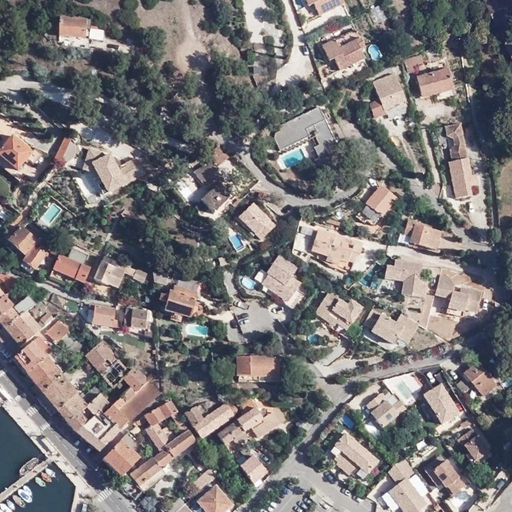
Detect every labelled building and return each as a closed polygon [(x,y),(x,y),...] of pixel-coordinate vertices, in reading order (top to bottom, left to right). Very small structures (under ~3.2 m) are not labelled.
[(305,0),(306,1),(307,0),(312,0),(317,10),(337,0),(305,0)] [(57,22),(56,28),(82,30),(83,21),(87,22),(87,13),(58,11),(57,18),(55,18),(55,22),(57,22)] [(98,22),(88,21),(87,30),(98,31),(98,22)] [(333,53),(338,64),(362,52),(358,44),(362,41),(354,24),(321,40),(328,55),(333,53)] [(414,64),(413,59),(422,57),(420,49),(411,52),(410,52),(404,54),(407,66),(414,64)] [(450,80),(441,64),(416,77),(425,93),(450,80)] [(368,98),(375,112),(382,108),(381,105),(392,101),(390,99),(401,94),(389,68),(369,76),(377,94),(368,98)] [(336,98),(346,97),(348,91),(346,83),(343,82),(336,98)] [(320,141),(332,135),(316,102),(276,121),(279,126),(273,129),(272,132),(277,144),(310,128),(316,139),(311,141),(316,153),(324,150),(320,141)] [(448,144),(451,156),(453,155),(466,153),(459,118),(444,121),(446,130),(451,132),(453,140),(448,144)] [(10,127),(0,137),(0,149),(14,163),(14,162),(24,151),(31,157),(40,147),(34,141),(30,145),(10,127)] [(51,152),(55,157),(60,156),(64,154),(67,152),(70,150),(71,147),(73,142),(73,139),(71,133),(71,132),(67,131),(51,152)] [(336,144),(332,135),(320,141),(324,150),(336,144)] [(226,150),(217,138),(205,147),(214,159),(226,150)] [(14,163),(0,149),(0,159),(10,168),(14,163)] [(466,153),(453,155),(451,156),(447,157),(454,192),(470,189),(468,180),(475,178),(473,169),(470,169),(466,153)] [(184,173),(187,179),(188,179),(209,206),(226,191),(217,179),(220,176),(206,158),(199,163),(197,162),(184,173)] [(14,163),(10,168),(17,174),(21,168),(14,162),(14,163)] [(382,189),(385,185),(378,180),(375,183),(382,189)] [(392,191),(385,185),(382,189),(375,183),(354,210),(362,216),(364,213),(371,218),(392,191)] [(226,191),(225,192),(231,199),(237,194),(230,187),(226,191)] [(272,218),(250,195),(233,211),(243,222),(244,221),(246,219),(252,226),(258,232),(272,218)] [(129,208),(123,202),(119,207),(124,213),(129,208)] [(16,215),(1,229),(19,248),(34,233),(16,215)] [(425,223),(406,216),(402,230),(408,232),(408,236),(432,244),(438,228),(424,224),(425,223)] [(246,219),(244,221),(250,228),(252,226),(246,219)] [(348,243),(353,244),(356,245),(358,237),(342,231),(341,234),(329,230),(330,228),(316,223),(310,242),(317,244),(345,253),(348,243)] [(306,239),(292,234),(290,242),(303,246),(306,239)] [(37,241),(33,238),(22,251),(19,248),(14,254),(28,265),(42,248),(51,252),(54,247),(44,241),(39,237),(37,241)] [(348,261),(353,244),(348,243),(345,253),(317,244),(316,249),(332,256),(348,261)] [(294,260),(276,247),(264,264),(266,265),(259,275),(277,288),(275,290),(289,301),(300,285),(294,281),(298,275),(288,268),(294,260)] [(87,263),(56,249),(51,261),(81,275),(87,263)] [(100,250),(96,262),(91,273),(104,279),(105,277),(116,282),(123,264),(117,261),(118,258),(115,256),(100,250)] [(417,271),(419,256),(392,252),(391,259),(383,258),(382,271),(401,273),(399,287),(421,290),(423,272),(417,271)] [(117,254),(115,256),(118,258),(117,261),(123,264),(131,267),(133,261),(124,257),(125,255),(120,253),(120,255),(117,254)] [(235,263),(224,258),(219,269),(226,287),(236,283),(233,273),(233,267),(235,263)] [(144,265),(133,261),(131,267),(142,272),(144,265)] [(165,268),(150,263),(150,266),(150,273),(163,276),(165,268)] [(1,264),(0,265),(0,274),(5,281),(4,282),(6,284),(20,273),(1,264)] [(450,283),(452,278),(446,269),(437,267),(432,287),(442,289),(439,299),(445,300),(444,305),(460,309),(462,302),(474,305),(479,285),(464,281),(463,287),(450,283)] [(187,308),(190,297),(193,284),(173,279),(172,284),(168,283),(167,287),(165,294),(163,301),(169,303),(167,310),(177,313),(180,306),(187,308)] [(165,294),(167,287),(158,285),(157,292),(165,294)] [(327,286),(316,301),(335,315),(337,312),(347,319),(344,324),(340,329),(350,336),(361,317),(352,311),(359,301),(349,294),(345,299),(327,286)] [(0,305),(0,317),(2,321),(24,303),(26,301),(32,296),(25,287),(9,298),(0,305)] [(0,289),(0,305),(9,298),(1,288),(0,289)] [(110,312),(112,300),(88,296),(84,316),(113,320),(112,312),(110,312)] [(195,298),(190,297),(187,308),(193,308),(195,298)] [(144,304),(123,300),(119,319),(141,322),(144,304)] [(335,315),(316,301),(313,306),(332,319),(334,317),(344,324),(347,319),(337,312),(335,315)] [(0,334),(8,328),(16,338),(38,320),(24,303),(2,321),(0,322),(0,334)] [(393,316),(369,303),(361,317),(370,322),(368,325),(390,338),(395,331),(405,337),(417,317),(398,307),(393,316)] [(42,317),(49,312),(44,306),(37,313),(42,317)] [(58,331),(64,325),(54,314),(43,324),(54,335),(58,331)] [(82,349),(85,345),(64,325),(58,331),(78,352),(82,349)] [(8,328),(0,334),(0,336),(8,347),(16,338),(8,328)] [(28,336),(41,351),(43,350),(49,344),(36,329),(28,336)] [(118,394),(140,374),(138,371),(139,369),(131,360),(129,362),(127,359),(124,362),(99,334),(85,345),(82,349),(109,380),(118,372),(126,380),(116,391),(118,394)] [(10,350),(24,366),(41,351),(28,336),(10,350)] [(491,371),(473,347),(459,358),(477,381),(491,371)] [(232,367),(255,368),(275,368),(276,350),(233,348),(232,367)] [(32,376),(28,379),(35,387),(48,377),(58,368),(48,357),(43,350),(41,351),(24,366),(32,376)] [(58,368),(35,387),(32,390),(47,409),(50,406),(54,403),(66,393),(76,404),(85,397),(83,395),(81,396),(77,392),(63,374),(58,368)] [(151,385),(141,373),(140,374),(118,394),(116,391),(114,393),(106,400),(99,406),(105,414),(114,424),(121,415),(132,406),(151,385)] [(106,400),(114,393),(110,389),(106,392),(100,384),(96,388),(106,400)] [(380,393),(375,386),(360,397),(366,404),(365,406),(376,419),(400,400),(394,393),(386,399),(381,393),(380,393)] [(99,406),(106,400),(96,388),(93,391),(85,397),(76,404),(84,415),(91,409),(98,404),(99,406)] [(253,423),(256,426),(266,420),(254,403),(251,399),(253,398),(247,389),(237,396),(237,398),(236,399),(237,401),(236,401),(241,408),(233,413),(240,424),(248,419),(252,424),(253,423)] [(179,413),(177,409),(166,391),(150,400),(157,412),(165,407),(172,418),(176,416),(179,413)] [(72,423),(73,424),(84,415),(76,404),(66,393),(54,403),(72,423)] [(203,407),(212,420),(236,403),(229,393),(225,393),(223,394),(223,393),(205,406),(203,407)] [(200,409),(203,407),(205,406),(197,394),(192,398),(200,409)] [(197,430),(212,420),(203,407),(200,409),(192,398),(179,407),(197,430)] [(157,412),(150,400),(136,408),(130,412),(132,416),(140,412),(145,418),(152,415),(157,412)] [(254,403),(266,420),(275,412),(269,402),(263,406),(259,400),(254,403)] [(105,414),(99,406),(98,404),(91,409),(93,412),(99,419),(105,414)] [(184,421),(179,413),(176,416),(180,423),(184,421)] [(240,424),(233,413),(213,427),(220,437),(232,429),(240,424)] [(108,430),(114,424),(105,414),(99,419),(108,430)] [(152,415),(145,418),(140,423),(155,444),(167,434),(152,415)] [(131,428),(123,421),(118,427),(128,437),(132,433),(129,430),(131,428)] [(190,430),(184,421),(180,423),(172,429),(167,434),(155,444),(149,449),(159,459),(190,430)] [(235,434),(243,428),(240,424),(232,429),(235,434)] [(371,454),(339,426),(324,443),(333,451),(330,455),(343,466),(346,463),(356,471),(371,454)] [(128,437),(118,427),(117,427),(97,452),(116,467),(136,444),(128,437)] [(477,433),(472,427),(456,438),(462,445),(464,444),(468,451),(465,453),(471,463),(481,456),(491,449),(478,432),(477,433)] [(237,435),(235,434),(234,435),(237,440),(238,439),(245,447),(249,444),(242,434),(239,436),(237,434),(237,435)] [(236,458),(250,476),(264,465),(251,446),(236,458)] [(128,468),(142,484),(162,464),(159,459),(149,449),(128,468)] [(389,458),(383,466),(393,477),(384,485),(405,511),(423,497),(403,470),(411,465),(401,451),(389,458)] [(466,483),(445,457),(430,467),(452,494),(466,483)] [(204,478),(213,469),(209,463),(199,472),(204,478)] [(142,484),(126,470),(123,473),(138,487),(142,484)] [(195,494),(204,505),(209,511),(211,511),(229,498),(214,479),(195,494)] [(172,495),(165,502),(171,507),(182,497),(176,490),(172,494),(172,495)] [(170,508),(175,511),(179,511),(189,504),(182,497),(171,507),(170,508)]
